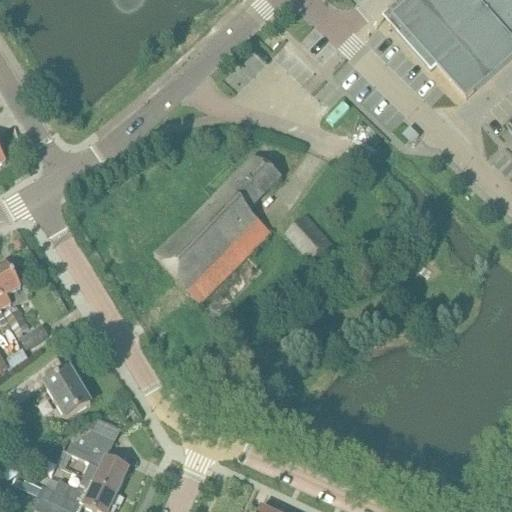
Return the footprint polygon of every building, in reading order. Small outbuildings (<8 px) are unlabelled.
[(465,102),(511,60),(511,0),(411,0),(391,18),(436,69),(465,102)] [(409,130),(402,138),(411,147),(415,143),(419,140),(409,130)] [(254,161),(154,259),(199,307),(270,236),(247,213),(281,181),(254,161)] [(312,270),(332,253),(305,220),(285,237),(312,270)] [(298,262),(291,267),(297,275),(303,270),(298,262)] [(0,268),(0,312),(11,306),(6,298),(20,290),(6,265),(0,268)] [(51,292),(44,296),(48,305),(55,301),(51,292)] [(16,311),(3,318),(16,340),(28,332),(16,311)] [(42,329),(19,342),(25,352),(48,339),(42,329)] [(21,353),(6,362),(11,371),(27,362),(21,353)] [(25,384),(6,399),(16,412),(44,389),(64,422),(90,407),(69,372),(65,375),(56,360),(25,384)] [(88,468),(82,480),(117,496),(128,472),(107,462),(114,445),(90,434),(73,445),(67,458),(88,468)] [(57,468),(68,445),(44,460),(43,462),(57,468)] [(15,482),(12,488),(40,502),(62,511),(82,511),(83,511),(85,511),(109,511),(117,496),(82,480),(76,494),(59,486),(59,487),(49,482),(45,491),(43,490),(41,492),(24,484),(24,486),(15,482)] [(62,511),(40,502),(35,511),(62,511)]
